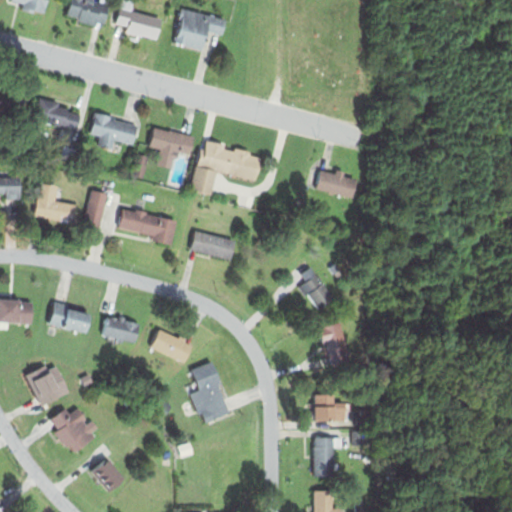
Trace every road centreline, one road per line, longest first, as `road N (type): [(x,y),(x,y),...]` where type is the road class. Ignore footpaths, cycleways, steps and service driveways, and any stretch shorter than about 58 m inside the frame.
road 1 (residential): [(271,511),(267,385),(234,321),(137,279),(0,254)]
road 2 (residential): [(358,136),(0,41)]
